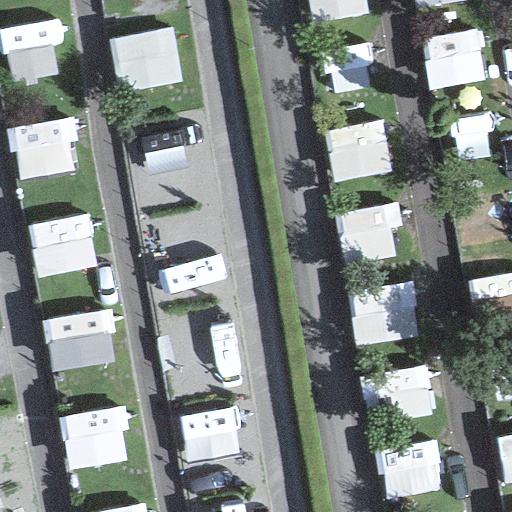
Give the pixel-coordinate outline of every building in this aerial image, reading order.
[(368,21),(366,0),(309,0),(311,25),(368,21)] [(417,0),(418,8),(474,4),(473,0),(417,0)] [(5,33),(13,86),(67,77),(58,24),(5,33)] [(114,39),(120,93),(185,85),(178,32),(114,39)] [(433,96),(489,89),(482,34),(426,41),(433,96)] [(81,176),(77,122),(14,127),(18,181),(81,176)] [(388,126),(329,132),(335,184),(394,177),(388,126)] [(403,210),(343,213),(346,291),(381,289),(380,266),(405,265),(403,210)] [(31,228),(40,282),(101,272),(92,217),(31,228)] [(511,279),(473,285),(480,333),(511,328),(511,279)] [(417,289),(354,293),(356,345),(420,342),(417,289)] [(115,316),(49,321),(52,374),(118,369),(115,316)] [(370,422),(432,417),(429,374),(367,378),(370,422)] [(74,474),(130,464),(121,411),(65,420),(74,474)] [(511,436),(493,440),(503,493),(511,491),(511,436)] [(386,502),(441,499),(439,449),(384,452),(386,502)]
